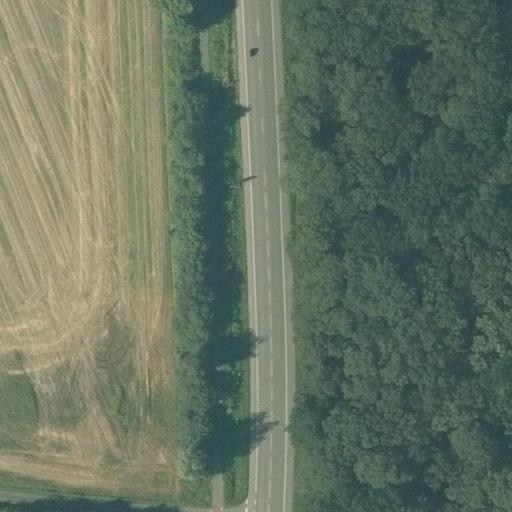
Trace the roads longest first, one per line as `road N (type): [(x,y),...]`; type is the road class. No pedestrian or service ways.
road 1 (primary): [(257,0),(272,387),(268,511)]
road 2 (unclassified): [(182,511),(0,496)]
